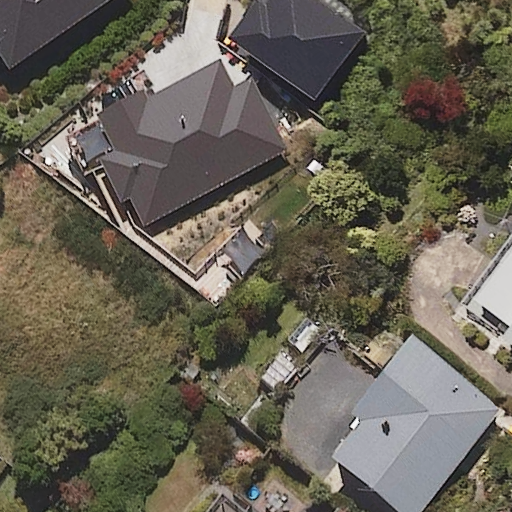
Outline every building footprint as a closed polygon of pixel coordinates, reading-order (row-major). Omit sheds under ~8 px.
[(111,0),(0,0),(0,65),(5,72),(111,0)] [(334,0),(253,0),(231,30),(314,92),(366,24),(334,0)] [(248,112),(235,89),(185,117),(197,140),(248,112)] [(511,248),(465,311),(511,345),(511,248)] [(419,511),(499,409),(407,338),(320,451),(399,511),(419,511)]
